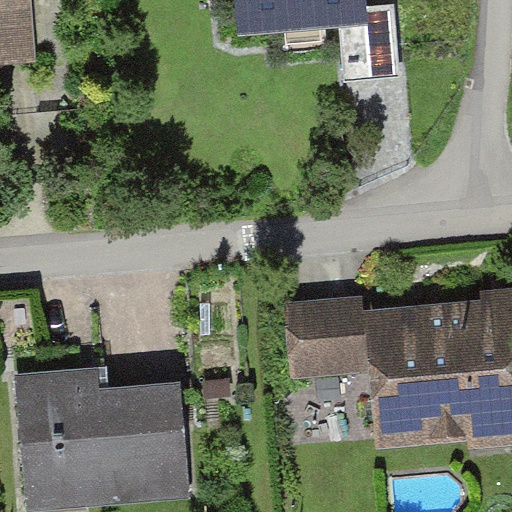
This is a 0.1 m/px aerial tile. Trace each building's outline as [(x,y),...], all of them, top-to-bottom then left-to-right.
[(38,0),(0,0),(0,80),(44,77),(38,0)] [(245,0),(247,30),(379,21),(377,0),(245,0)] [(511,307),(374,322),(388,446),(511,433),(511,307)] [(377,371),(376,351),(300,353),(300,373),(377,371)] [(28,384),(37,511),(102,511),(198,505),(188,372),(28,384)]
